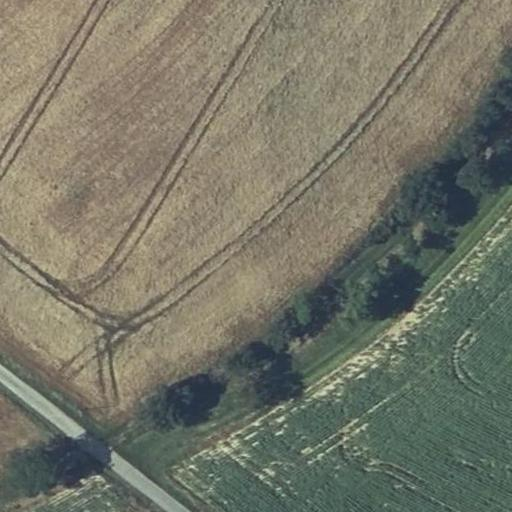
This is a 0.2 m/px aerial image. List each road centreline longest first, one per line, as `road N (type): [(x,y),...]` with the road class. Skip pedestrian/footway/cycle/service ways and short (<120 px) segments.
road 1 (track): [(511,118),(338,308),(107,467),(0,509)]
road 2 (unclassified): [(0,381),(162,511)]
